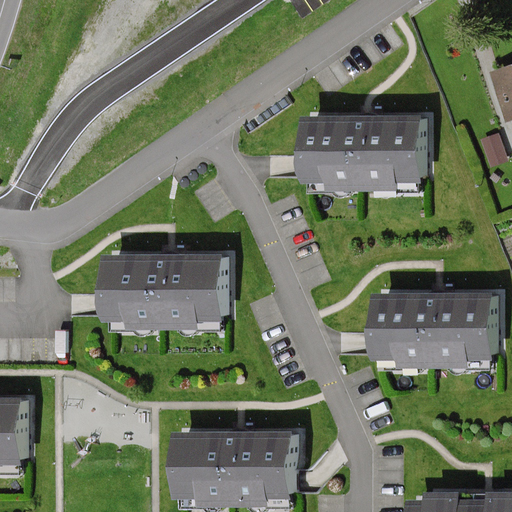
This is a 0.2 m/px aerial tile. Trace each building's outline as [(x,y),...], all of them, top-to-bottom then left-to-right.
[(511,66),(500,70),(511,110),(511,66)] [(369,118),(320,118),(321,165),(321,178),(436,177),(435,117),(369,118)] [(511,151),(503,128),(487,134),(497,160),(511,154),(511,151)] [(172,258),(121,258),(121,304),(121,320),(234,319),(234,257),(172,258)] [(441,293),(391,293),(391,344),(391,356),(506,357),(507,294),(441,293)] [(34,399),(0,399),(0,462),(34,462),(34,399)] [(304,433),(189,434),(189,495),(304,494),(304,482),(304,433)] [(511,511),(511,500),(490,500),(423,501),(423,511),(511,511)]
